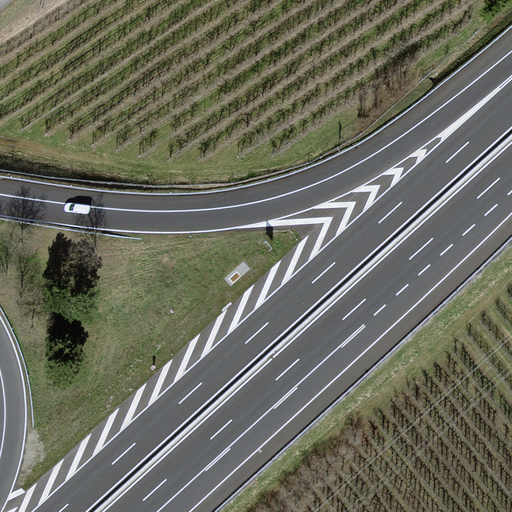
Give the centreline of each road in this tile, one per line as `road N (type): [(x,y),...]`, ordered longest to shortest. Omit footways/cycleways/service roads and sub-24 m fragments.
road 1 (motorway): [(511,102),(59,511)]
road 2 (motorway): [(511,93),(351,174),(244,209),(133,215),(0,197)]
road 3 (motorway): [(133,511),(511,168)]
road 4 (motorway): [(0,350),(11,400),(0,483)]
